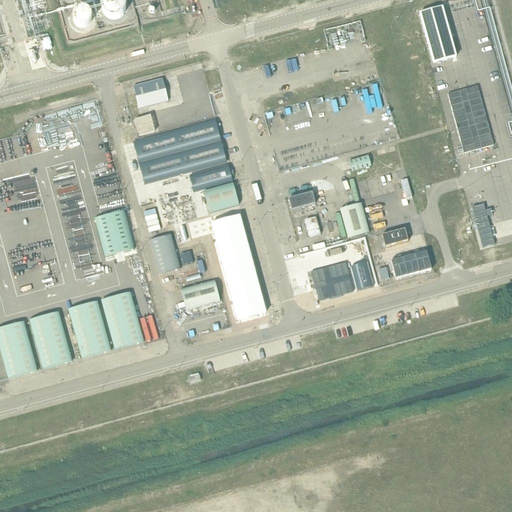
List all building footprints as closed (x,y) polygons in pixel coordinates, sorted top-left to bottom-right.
[(126,11),(126,9),(126,6),(125,4),(124,2),(122,0),(104,0),(103,2),(102,4),(101,6),(101,9),(101,11),(102,13),(103,16),(104,18),(106,19),(109,20),(111,21),(113,21),(116,21),(118,20),(120,19),(122,18),(124,16),(125,14),(126,11)] [(419,15),(433,65),(457,58),(443,8),(419,15)] [(78,29),(82,29),(86,28),(89,25),(90,22),(90,18),(87,15),(84,12),(80,12),(77,13),(74,16),(73,20),(73,23),(75,27),(78,29)] [(162,80),(133,87),(138,109),(167,101),(162,80)] [(447,95),(464,155),(493,147),(477,87),(447,95)] [(136,128),(148,127),(146,111),(134,112),(136,128)] [(165,156),(222,141),(216,120),(159,135),(165,156)] [(136,173),(161,169),(156,140),(131,144),(136,173)] [(171,179),(227,164),(222,143),(165,158),(171,179)] [(282,145),(284,160),(294,159),(293,144),(282,145)] [(349,161),(367,157),(365,148),(347,153),(349,161)] [(228,166),(189,177),(194,193),(232,183),(228,166)] [(372,199),(395,193),(393,186),(399,184),(396,172),(366,180),(372,199)] [(210,214),(239,206),(233,185),(204,193),(210,214)] [(289,200),(292,210),(315,204),(312,193),(289,200)] [(174,197),(177,207),(186,205),(184,194),(174,197)] [(348,237),(368,232),(361,202),(340,207),(348,237)] [(379,204),(367,207),(370,219),(382,217),(381,210),(380,211),(379,204)] [(472,208),(483,248),(494,245),(486,216),(492,215),(491,209),(485,210),(483,205),(472,208)] [(293,222),(312,217),(310,209),(291,215),(293,222)] [(124,212),(95,219),(105,258),(134,250),(124,212)] [(240,217),(211,225),(238,321),(266,313),(240,217)] [(405,230),(382,235),(385,247),(408,241),(405,230)] [(312,242),(324,239),(323,234),(311,237),(312,242)] [(172,236),(150,241),(159,275),(181,269),(172,236)] [(201,256),(203,264),(210,263),(205,244),(191,247),(194,258),(201,256)] [(426,252),(391,262),(395,279),(431,270),(426,252)] [(129,268),(128,268),(131,282),(145,279),(142,266),(138,267),(137,259),(127,261),(129,268)] [(358,291),(373,287),(366,263),(351,267),(358,291)] [(312,273),(319,302),(354,292),(346,264),(312,273)] [(386,268),(378,270),(381,281),(389,279),(386,268)] [(186,311),(220,302),(214,281),(181,290),(186,311)] [(130,294),(101,302),(114,350),(144,342),(130,294)] [(98,302),(69,310),(82,359),(111,351),(98,302)] [(59,313),(29,321),(43,370),(72,362),(59,313)] [(24,323),(0,329),(0,349),(8,379),(37,371),(24,323)]
